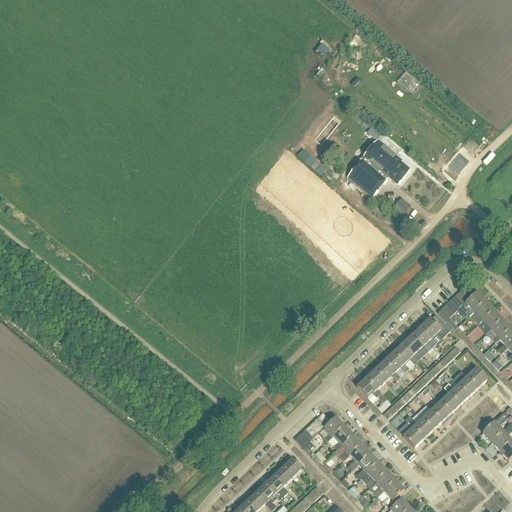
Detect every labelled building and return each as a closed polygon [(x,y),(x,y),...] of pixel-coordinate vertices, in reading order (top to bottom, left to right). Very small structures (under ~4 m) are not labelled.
[(397,189),(410,173),(400,165),(402,164),(396,159),(400,153),(381,138),(347,180),(372,201),(388,182),(397,189)] [(296,158),(303,164),(306,160),(299,155),(296,158)] [(410,208),(401,200),(392,211),(402,218),(410,208)] [(468,304),(473,299),(464,291),(460,295),(468,304)] [(464,308),(465,306),(468,304),(460,295),(455,299),(464,308)] [(474,316),(486,304),(477,295),(473,299),(468,304),(465,306),(469,311),(465,315),(469,319),(473,315),(474,316)] [(459,312),(464,308),(455,299),(451,303),(459,312)] [(455,316),(459,312),(451,303),(447,307),(455,316)] [(482,325),(494,314),(486,304),(474,316),(482,325)] [(451,320),(455,316),(447,307),(442,311),(451,320)] [(449,321),(451,320),(442,311),(438,315),(446,324),(449,321)] [(491,334),(503,323),(494,314),(482,325),(491,334)] [(449,321),(446,324),(453,331),(456,328),(449,321)] [(420,330),(431,342),(436,338),(441,343),(450,334),(442,325),(437,330),(429,322),(420,330)] [(495,347),(499,343),(511,332),(503,323),(491,334),(496,339),(492,343),(495,347)] [(436,347),(431,342),(420,330),(411,339),(422,350),(426,347),(431,352),(436,347)] [(461,340),(464,337),(458,330),(455,333),(461,340)] [(508,352),(511,347),(511,332),(499,343),(503,347),(496,354),(500,358),(507,352),(508,352)] [(402,347),(413,359),(418,355),(422,360),(427,355),(422,350),(411,339),(402,347)] [(469,349),(473,346),(467,339),(463,342),(469,349)] [(413,368),(418,364),(413,359),(402,347),(393,356),(404,367),(409,363),(413,368)] [(478,358),(481,355),(475,348),(472,352),(478,358)] [(451,354),(456,359),(460,355),(456,350),(451,354)] [(451,363),(456,359),(451,354),(447,359),(451,363)] [(404,367),(393,356),(384,364),(395,376),(400,371),(404,376),(409,372),(404,367)] [(486,367),(490,364),(483,357),(480,360),(486,367)] [(447,367),(451,363),(447,359),(442,363),(447,367)] [(442,372),(447,367),(442,363),(438,367),(442,372)] [(395,376),(384,364),(375,372),(386,384),(391,379),(396,384),(399,381),(395,376)] [(495,376),(496,375),(498,373),(492,366),(488,370),(495,376)] [(438,376),(442,372),(438,367),(433,371),(438,376)] [(433,380),(438,376),(433,371),(429,375),(433,380)] [(467,380),(478,392),(487,383),(476,371),(467,380)] [(377,392),(386,384),(375,372),(366,381),(377,392)] [(429,384),(433,380),(429,375),(424,380),(429,384)] [(503,385),(506,382),(500,375),(497,379),(503,385)] [(345,378),(342,381),(349,388),(352,385),(345,378)] [(424,389),(429,384),(424,380),(420,384),(424,389)] [(469,400),(478,392),(467,380),(458,388),(469,400)] [(383,405),(386,402),(377,392),(366,381),(357,389),(368,401),(373,396),(377,400),(378,400),(383,405)] [(436,383),(431,388),(435,393),(440,388),(436,383)] [(420,393),(424,389),(420,384),(415,388),(420,393)] [(415,397),(420,393),(415,388),(411,392),(415,397)] [(469,400),(458,388),(453,393),(449,388),(444,392),(449,397),(460,408),(469,400)] [(411,401),(415,397),(411,392),(406,396),(411,401)] [(406,405),(411,401),(406,396),(402,401),(406,405)] [(450,417),(460,408),(449,397),(440,405),(450,417)] [(402,410),(406,405),(402,401),(397,405),(402,410)] [(397,414),(402,410),(397,405),(393,409),(397,414)] [(441,425),(450,417),(440,405),(430,413),(441,425)] [(393,418),(397,414),(393,409),(388,413),(393,418)] [(388,422),(393,418),(388,413),(384,418),(388,422)] [(432,434),(441,425),(430,413),(421,422),(432,434)] [(327,429),(331,425),(323,416),(318,420),(327,429)] [(491,445),(503,434),(498,429),(507,421),(503,417),(494,425),(482,436),(491,445)] [(432,434),(421,422),(416,427),(409,419),(405,423),(412,431),(412,430),(423,442),(432,434)] [(322,433),(324,431),(327,429),(318,420),(314,424),(322,433)] [(333,440),(345,429),(336,420),(331,425),(327,429),(324,431),(329,436),(324,441),(328,445),(333,440)] [(318,437),(322,433),(314,424),(310,428),(318,437)] [(491,445),(500,454),(511,443),(506,438),(511,432),(511,427),(511,426),(503,434),(491,445)] [(313,441),(318,437),(310,428),(305,432),(313,441)] [(342,449),(353,438),(345,429),(333,440),(338,445),(333,450),(337,454),(342,449)] [(414,451),(423,442),(412,430),(412,431),(403,439),(414,451)] [(308,446),(310,444),(313,441),(305,432),(300,437),(308,446)] [(306,448),(308,446),(300,437),(295,442),(303,451),(306,448)] [(350,458),(362,447),(353,438),(342,449),(346,454),(338,461),(342,465),(350,458)] [(511,442),(511,443),(500,454),(508,463),(511,459),(511,442)] [(303,451),(309,457),(312,454),(310,452),(314,449),(310,444),(308,446),(306,448),(303,451)] [(358,467),(370,456),(362,447),(350,458),(354,463),(347,470),(351,474),(358,467)] [(367,476),(379,465),(370,456),(358,467),(363,472),(355,479),(359,484),(367,476)] [(318,467),(321,464),(315,457),(311,460),(318,467)] [(282,471),(292,482),(302,473),(292,462),(282,471)] [(375,485),(387,474),(379,465),(367,476),(371,481),(365,487),(369,491),(375,485)] [(326,476),(329,473),(323,466),(320,469),(326,476)] [(283,490),(292,482),(282,471),(273,480),(283,490)] [(384,494),(396,484),(387,474),(375,485),(380,490),(373,497),(376,501),(384,494)] [(334,485),(338,482),(332,475),(328,478),(334,485)] [(312,487),(313,485),(316,483),(309,476),(305,480),(312,487)] [(288,495),(283,490),(273,480),(264,488),(274,499),(276,502),(278,504),(288,495)] [(343,494),(346,491),(340,484),(337,487),(343,494)] [(396,484),(384,494),(387,498),(379,505),(384,511),(392,503),(393,504),(404,493),(396,484)] [(276,502),(274,499),(264,488),(255,497),(265,508),(268,511),(274,511),(276,510),(272,506),(276,502)] [(312,494),(318,500),(323,496),(317,489),(312,494)] [(351,503),(355,500),(359,496),(353,489),(349,493),(345,496),(351,503)] [(314,505),(318,500),(312,494),(308,498),(314,505)] [(357,502),(353,505),(360,511),(367,505),(363,496),(357,502)] [(251,511),(260,511),(265,508),(255,497),(245,505),(251,511)] [(309,509),(314,505),(308,498),(303,502),(309,509)] [(408,511),(410,511),(402,501),(390,511),(408,511)] [(303,511),(305,511),(309,509),(303,502),(299,507),(303,511)]
